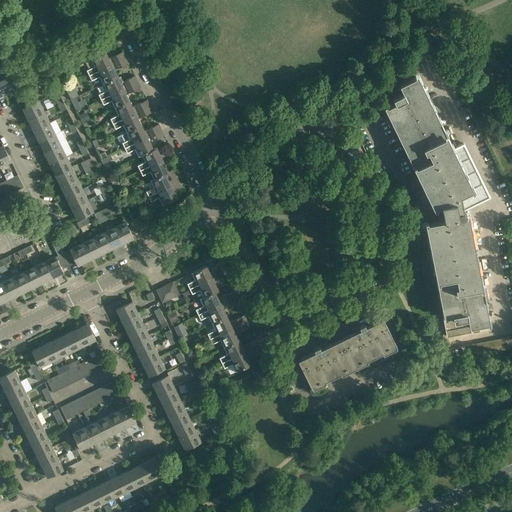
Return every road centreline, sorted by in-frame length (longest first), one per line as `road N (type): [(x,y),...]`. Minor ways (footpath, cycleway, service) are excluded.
road 1 (residential): [(215,193),(312,121),(368,181),(383,251),(379,270),(289,313)]
road 2 (unknown): [(323,128),(410,75),(432,76),(488,174),(492,198),(479,216),(500,320)]
road 3 (residential): [(88,292),(154,434),(32,496)]
road 4 (residential): [(215,193),(113,0)]
road 5 (residential): [(88,292),(142,263),(215,193)]
road 6 (residential): [(289,313),(215,193)]
road 7 (unknown): [(285,311),(291,341),(301,343),(361,314),(352,287)]
